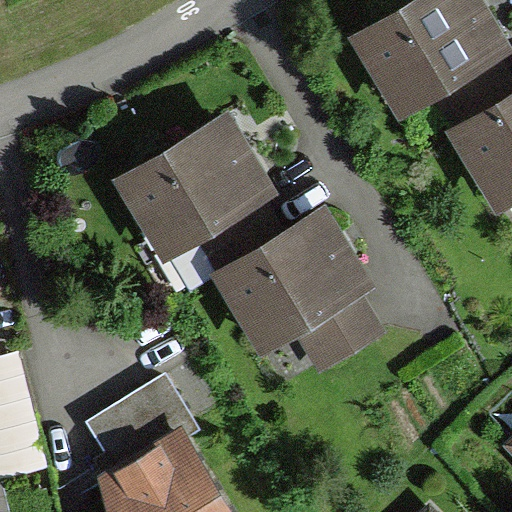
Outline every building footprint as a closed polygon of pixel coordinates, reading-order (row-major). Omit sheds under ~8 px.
[(511,37),(488,0),(441,0),(374,42),(427,126),(511,73),(511,37)] [(511,112),(471,139),(511,204),(511,112)] [(228,125),(128,188),(181,272),(281,209),(228,125)] [(333,222),(233,285),(285,368),(385,306),(333,222)] [(0,471),(1,475),(49,463),(21,348),(0,353),(0,471)] [(239,511),(165,393),(91,439),(117,480),(122,511),(239,511)]
